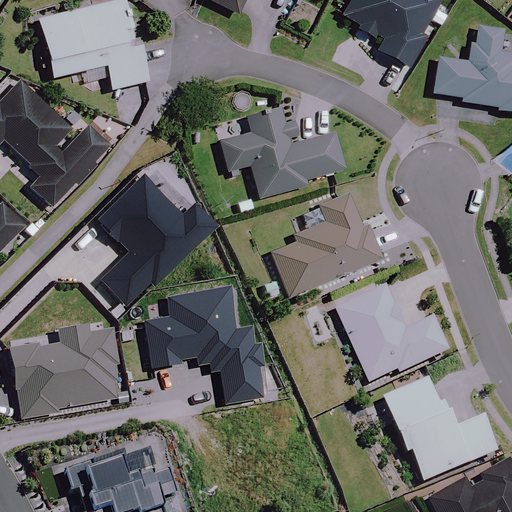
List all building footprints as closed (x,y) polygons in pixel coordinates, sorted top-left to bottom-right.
[(201,0),(201,1),(237,17),(244,0),(201,0)] [(351,0),(341,20),(381,42),(375,54),(406,71),(423,41),(419,39),(438,5),(428,0),(351,0)] [(133,48),(122,1),(36,21),(50,81),(103,69),(109,93),(146,84),(138,47),(133,48)] [(500,33),(474,29),(468,65),(436,60),(431,95),(460,100),(459,107),(511,115),(511,57),(496,55),(500,33)] [(28,188),(49,207),(72,183),(75,185),(93,166),(90,163),(107,145),(86,126),(60,153),(53,147),(69,129),(18,81),(0,100),(0,140),(2,139),(40,175),(28,188)] [(288,148),(279,113),(244,121),(248,136),(215,144),(222,174),(246,168),(254,201),(303,189),(302,182),(341,173),(332,137),(288,148)] [(99,279),(125,306),(149,282),(153,287),(214,228),(192,204),(179,216),(141,176),(96,220),(127,252),(99,279)] [(359,227),(347,197),(316,209),(322,226),(294,237),(297,244),(268,255),(286,300),(378,262),(363,225),(359,227)] [(0,248),(23,225),(0,203),(0,248)] [(227,287),(166,298),(169,317),(142,322),(151,368),(196,360),(197,366),(208,364),(210,372),(218,371),(224,404),(261,398),(255,368),(260,367),(257,345),(251,346),(248,328),(235,330),(227,287)] [(403,330),(384,288),(334,310),(368,385),(396,373),(398,376),(446,354),(430,318),(403,330)] [(16,389),(21,419),(55,413),(54,408),(114,398),(111,381),(115,380),(112,363),(116,363),(110,329),(86,333),(85,325),(55,330),(58,344),(37,348),(36,344),(6,349),(13,390),(16,389)] [(438,406),(427,381),(383,399),(406,456),(411,454),(423,484),(496,454),(483,420),(454,432),(443,404),(438,406)] [(162,511),(159,502),(176,497),(167,470),(149,476),(143,458),(95,474),(91,464),(67,472),(74,492),(79,490),(86,511),(162,511)] [(511,511),(511,466),(509,461),(508,462),(480,476),(483,483),(468,491),(464,483),(427,503),(431,511),(511,511)]
